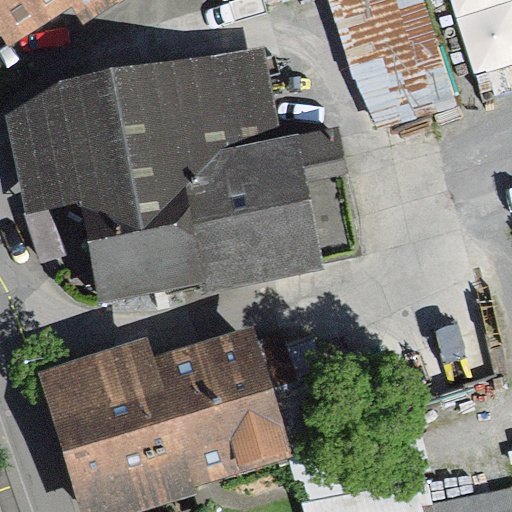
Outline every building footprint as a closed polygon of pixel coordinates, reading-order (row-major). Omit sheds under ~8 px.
[(0,0),(0,43),(8,56),(72,17),(84,33),(136,0),(0,0)] [(430,0),(335,0),(378,142),(465,116),(430,0)] [(511,0),(455,0),(483,83),(511,73),(511,0)] [(283,140),(266,46),(62,82),(11,114),(29,211),(86,200),(104,299),(205,281),(207,291),(319,270),(317,258),(361,250),(338,130),(283,140)] [(149,338),(37,372),(78,511),(151,511),(200,497),(197,486),(294,458),(290,447),(347,428),(343,416),(356,411),(340,362),(327,364),(317,331),(261,348),(255,328),(155,358),(149,338)] [(347,428),(290,447),(294,458),(298,488),(305,486),(310,505),(428,486),(425,477),(432,474),(410,399),(356,411),(343,416),(347,428)] [(310,505),(305,506),(306,511),(511,511),(511,491),(433,504),(428,486),(310,505)]
